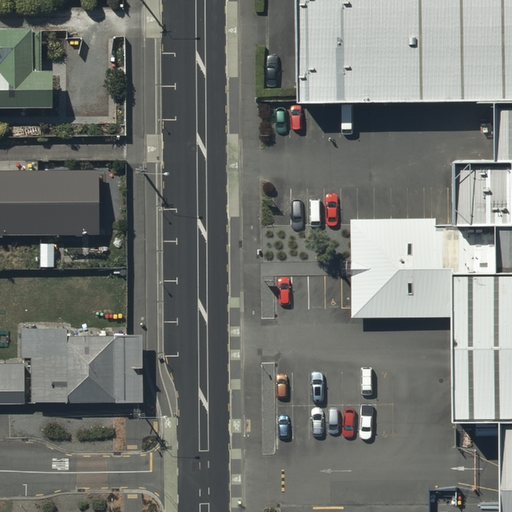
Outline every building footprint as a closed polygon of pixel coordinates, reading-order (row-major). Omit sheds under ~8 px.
[(511,0),(296,0),(298,109),(496,106),(511,105),(511,0)] [(41,30),(0,30),(0,107),(52,107),(52,70),(42,70),(41,30)] [(511,105),(496,106),(497,168),(455,168),(455,219),(455,232),(496,232),(496,278),(511,277),(511,105)] [(99,168),(0,169),(0,234),(99,233),(99,168)] [(511,277),(496,278),(496,232),(455,232),(455,219),(349,220),(350,322),(451,321),(453,429),(503,428),(511,428),(511,277)] [(67,327),(21,327),(21,357),(32,357),(32,401),(142,400),(142,334),(67,334),(67,327)] [(0,402),(25,402),(24,364),(0,364),(0,402)] [(511,511),(511,428),(503,428),(502,511),(511,511)]
